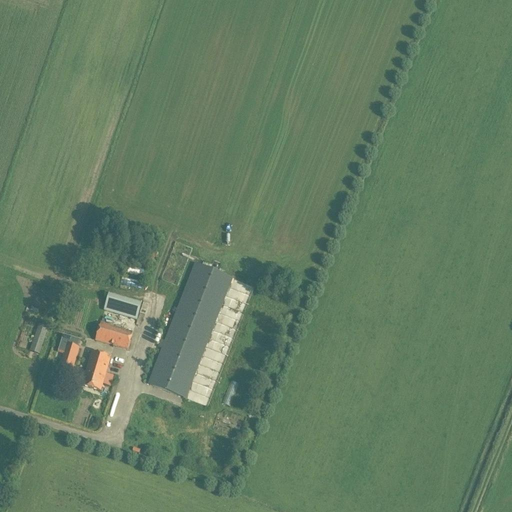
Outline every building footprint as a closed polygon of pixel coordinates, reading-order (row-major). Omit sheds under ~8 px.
[(185,400),(233,279),(195,264),(164,342),(161,341),(158,348),(162,350),(148,385),(185,400)] [(136,321),(141,305),(108,295),(104,311),(136,321)] [(127,350),(132,333),(100,323),(95,340),(127,350)] [(39,355),(49,329),(39,325),(30,352),(39,355)] [(63,336),(58,352),(64,354),(61,364),(74,368),(80,348),(79,348),(77,348),(80,340),(63,336)] [(111,387),(114,377),(107,374),(111,358),(92,352),(81,386),(101,392),(103,385),(111,387)]
